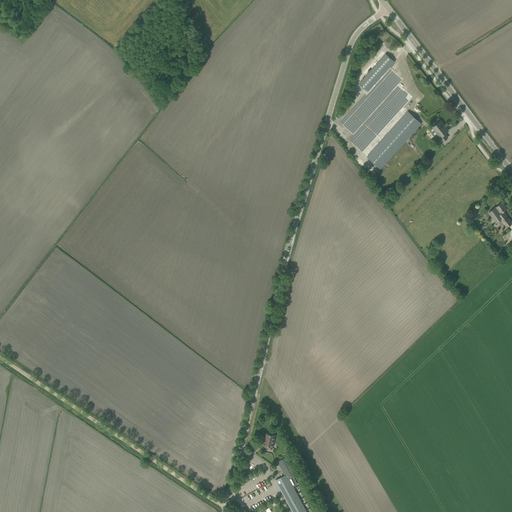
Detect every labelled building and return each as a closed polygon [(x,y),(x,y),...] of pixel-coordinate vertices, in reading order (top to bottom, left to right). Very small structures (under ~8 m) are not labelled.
[(394,62),(385,54),(359,84),(367,91),(368,92),(380,78),(384,74),(394,62)] [(367,157),(380,169),(421,124),(408,111),(367,157)] [(443,126),(444,125),(440,120),(431,128),(442,142),(448,138),(445,134),(448,131),(443,126)] [(511,222),(503,211),(508,208),(506,206),(505,206),(502,202),(488,212),(496,223),(497,222),(501,227),(504,225),(506,228),(511,223),(511,222)] [(511,239),(495,256),(493,258),(497,262),(499,261),(502,257),(501,256),(511,246),(511,239)] [(262,447),(272,450),(275,435),(266,433),(265,439),(264,438),(262,447)] [(275,480),(277,484),(292,511),(306,511),(288,478),(296,473),(287,456),(277,462),(284,475),(275,480)]
